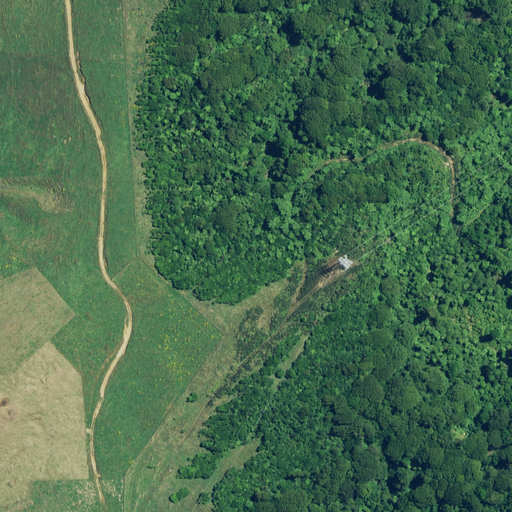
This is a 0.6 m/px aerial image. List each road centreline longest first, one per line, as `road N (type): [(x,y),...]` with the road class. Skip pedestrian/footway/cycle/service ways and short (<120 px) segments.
road 1 (track): [(511,166),(458,225),(441,150),(410,140),(331,161),(296,187),(282,214),(327,294),(192,511)]
road 2 (track): [(66,0),(80,89),(104,155),(100,249),(129,319),(97,407),(94,452),(107,511)]
